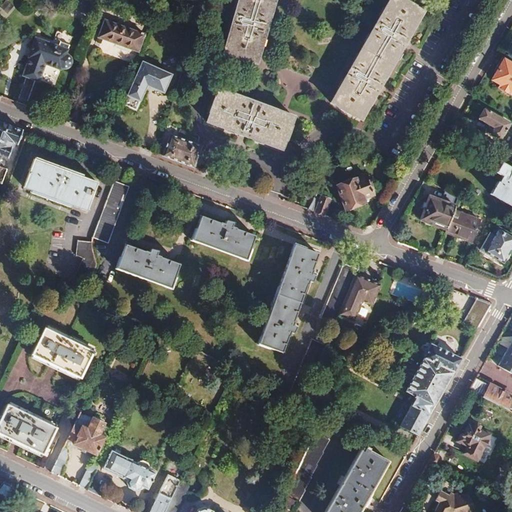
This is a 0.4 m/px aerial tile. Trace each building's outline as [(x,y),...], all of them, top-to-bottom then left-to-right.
[(6,0),(3,0),(0,4),(0,14),(6,19),(15,8),(6,0)] [(89,0),(73,0),(72,3),(86,9),(89,0)] [(272,0),(235,0),(220,51),(253,61),(272,0)] [(421,10),(404,0),(385,0),(328,100),(359,118),(421,10)] [(141,33),(101,19),(95,36),(135,51),(141,33)] [(25,56),(26,56),(19,75),(36,81),(42,64),(57,69),(58,66),(59,66),(60,66),(62,66),(64,65),(66,64),(67,62),(68,59),(68,57),(67,56),(66,54),(65,53),(63,51),(64,46),(55,43),(32,35),(25,56)] [(55,43),(64,46),(66,42),(57,38),(55,43)] [(497,67),(499,68),(492,81),(500,86),(498,89),(509,96),(511,92),(511,64),(502,59),(497,67)] [(143,69),(137,66),(119,105),(132,111),(144,86),(147,87),(160,93),(168,74),(145,64),(143,69)] [(119,105),(118,108),(134,115),(147,87),(144,86),(132,111),(119,105)] [(292,114),(217,86),(205,121),(280,148),(292,114)] [(485,109),(480,119),(494,127),(491,134),(501,140),(510,123),(485,109)] [(0,184),(5,170),(0,167),(0,155),(6,158),(12,142),(16,144),(21,130),(0,122),(0,184)] [(199,145),(167,134),(160,156),(192,167),(199,145)] [(97,181),(34,159),(24,188),(86,211),(97,181)] [(494,173),(499,176),(489,195),(511,207),(511,171),(511,170),(499,162),(494,173)] [(362,172),(333,185),(343,209),(362,201),(360,197),(370,192),(362,172)] [(127,186),(113,181),(92,238),(106,243),(127,186)] [(312,188),(303,183),(298,193),(306,197),(312,188)] [(419,206),(423,208),(420,219),(423,219),(424,224),(430,226),(434,224),(446,228),(453,210),(455,206),(454,205),(457,198),(443,190),(440,200),(428,195),(426,201),(422,200),(419,206)] [(317,198),(313,196),(305,209),(322,215),(328,199),(318,195),(317,198)] [(480,221),(453,210),(446,228),(445,232),(471,242),(480,221)] [(253,236),(199,216),(191,240),(245,260),(253,236)] [(493,236),(490,234),(480,251),(504,264),(511,250),(511,235),(499,228),(493,236)] [(76,257),(83,260),(70,291),(85,298),(85,295),(85,293),(85,291),(86,289),(86,286),(87,284),(88,282),(90,278),(91,275),(92,272),(93,269),(95,265),(90,243),(77,240),(76,257)] [(178,265),(124,245),(115,269),(170,288),(178,265)] [(318,254),(294,245),(256,343),(280,352),(318,254)] [(357,270),(344,264),(320,320),(332,325),(337,314),(355,274),(357,270)] [(355,274),(337,314),(352,320),(361,301),(370,305),(379,285),(355,274)] [(489,302),(480,299),(466,324),(474,329),(489,302)] [(142,325),(125,317),(119,328),(132,334),(138,333),(142,325)] [(92,353),(43,329),(30,356),(79,379),(92,353)] [(511,337),(497,364),(511,373),(511,337)] [(324,345),(311,339),(287,395),(294,398),(299,401),(323,347),(324,345)] [(455,356),(429,341),(405,389),(413,394),(415,394),(433,404),(461,354),(457,352),(455,356)] [(511,397),(474,378),(467,389),(501,406),(511,411),(511,408),(511,397)] [(433,404),(415,394),(398,425),(416,434),(433,404)] [(54,429),(6,405),(0,416),(0,435),(40,456),(54,429)] [(88,420),(77,414),(63,442),(70,445),(69,446),(92,457),(102,439),(101,438),(105,428),(101,426),(102,425),(89,418),(88,420)] [(461,435),(458,434),(455,440),(465,445),(461,453),(475,460),(488,433),(477,428),(479,425),(472,422),(470,426),(466,424),(461,435)] [(327,439),(312,432),(277,505),(287,511),(292,501),(295,503),(327,439)] [(400,444),(398,443),(396,447),(406,452),(409,447),(401,442),(400,444)] [(357,511),(386,461),(359,447),(322,511),(357,511)] [(64,452),(59,450),(48,473),(56,476),(65,458),(64,452)] [(108,451),(98,469),(119,479),(120,477),(125,480),(124,481),(127,486),(133,488),(138,487),(139,486),(145,489),(152,473),(146,471),(147,469),(147,467),(146,466),(145,463),(143,462),(142,461),(140,461),(138,461),(136,461),(134,463),(133,464),(128,461),(128,460),(108,451)] [(437,456),(432,453),(428,460),(437,465),(439,461),(437,458),(437,456)] [(91,466),(86,469),(77,487),(85,491),(96,468),(91,466)] [(177,482),(165,475),(147,511),(162,511),(174,489),(177,482)] [(3,483),(0,486),(0,494),(5,500),(16,489),(3,483)] [(435,496),(439,499),(432,511),(477,511),(479,499),(465,497),(465,494),(459,494),(454,491),(452,494),(440,487),(435,496)] [(181,493),(174,489),(162,511),(176,511),(183,498),(181,493)]
